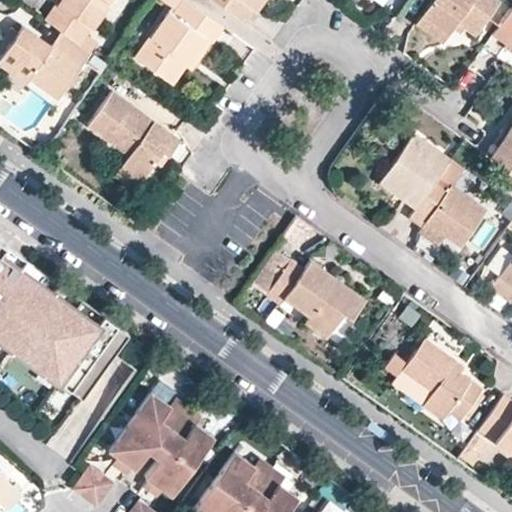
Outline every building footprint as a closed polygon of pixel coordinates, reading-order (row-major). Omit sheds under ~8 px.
[(109,0),(59,0),(57,2),(45,19),(60,29),(78,42),(86,32),(109,0)] [(212,41),(222,26),(186,0),(162,0),(171,6),(135,57),(171,82),(184,64),(204,35),(212,41)] [(259,0),(212,0),(244,22),(259,0)] [(498,0),(430,0),(421,13),(448,33),(457,21),(475,34),(498,0)] [(511,5),(492,33),(507,44),(510,39),(511,39),(511,5)] [(448,33),(421,13),(415,22),(442,41),(448,33)] [(90,51),(78,42),(60,29),(49,44),(22,25),(0,55),(0,62),(11,71),(29,77),(57,97),(83,60),(90,51)] [(86,32),(78,42),(90,51),(97,40),(86,32)] [(191,69),(212,41),(204,35),(184,64),(191,69)] [(99,72),(106,62),(90,51),(83,60),(99,72)] [(138,183),(154,160),(162,150),(167,154),(179,138),(111,89),(86,123),(127,152),(117,167),(138,183)] [(511,173),(511,121),(502,135),(507,139),(493,159),(511,173)] [(438,175),(449,158),(413,132),(381,176),(405,193),(402,198),(415,207),(438,175)] [(502,135),(498,133),(484,153),(493,159),(507,139),(502,135)] [(160,164),(167,154),(162,150),(154,160),(160,164)] [(462,166),(449,158),(438,175),(450,183),(462,166)] [(138,183),(117,167),(113,174),(133,189),(138,183)] [(450,183),(438,175),(415,207),(408,216),(421,225),(424,219),(460,245),(486,209),(450,183)] [(405,193),(381,176),(378,181),(402,198),(405,193)] [(511,216),(511,197),(497,219),(506,225),(511,216)] [(310,226),(295,215),(282,234),(297,244),(310,226)] [(445,234),(424,219),(421,225),(417,230),(437,244),(445,234)] [(0,338),(43,369),(49,360),(87,387),(127,332),(102,314),(95,323),(74,307),(40,283),(17,267),(24,258),(0,240),(0,338)] [(265,292),(289,258),(273,246),(249,281),(265,292)] [(511,254),(489,286),(509,300),(511,295),(511,254)] [(47,274),(24,258),(17,267),(40,283),(47,274)] [(364,298),(309,258),(302,267),(289,258),(265,292),(280,302),(284,297),(308,314),(304,320),(326,336),(343,311),(351,317),(364,298)] [(102,314),(80,298),(74,307),(95,323),(102,314)] [(482,388),(458,371),(463,365),(423,337),(406,361),(401,368),(432,389),(422,403),(442,418),(448,409),(460,418),(462,416),(480,391),(482,388)] [(401,368),(406,361),(394,353),(385,365),(397,373),(401,368)] [(49,360),(43,369),(80,396),(87,387),(49,360)] [(432,389),(401,368),(397,373),(391,382),(422,403),(432,389)] [(130,463),(134,467),(147,448),(161,429),(170,436),(157,455),(143,473),(170,493),(213,434),(194,421),(181,411),(167,401),(149,388),(107,447),(130,463)] [(467,419),(484,394),(480,391),(462,416),(467,419)] [(511,399),(503,393),(478,427),(511,451),(511,399)] [(173,394),(167,401),(181,411),(194,421),(199,413),(186,404),(173,394)] [(161,429),(147,448),(157,455),(170,436),(161,429)] [(473,463),(485,445),(476,437),(462,456),(473,463)] [(234,449),(191,508),(197,511),(229,511),(231,509),(245,490),(255,496),(243,511),(284,511),(297,495),(279,482),(265,472),(252,462),(234,449)] [(265,472),(279,482),(284,474),(257,455),(252,462),(265,472)] [(96,505),(113,481),(89,464),(71,488),(96,505)] [(0,501),(7,508),(21,493),(0,473),(0,501)] [(231,509),(235,511),(243,511),(255,496),(245,490),(231,509)] [(155,511),(138,499),(128,511),(155,511)]
